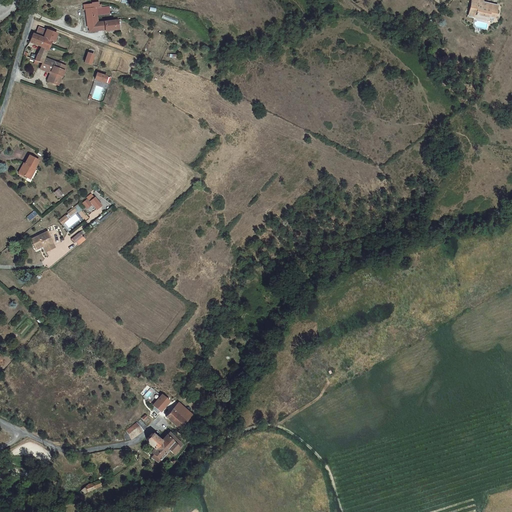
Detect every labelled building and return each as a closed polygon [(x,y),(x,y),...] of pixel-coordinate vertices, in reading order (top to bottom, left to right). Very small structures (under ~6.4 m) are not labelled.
[(481,0),(472,0),(471,9),(468,9),(467,14),(474,15),(475,14),(487,16),(488,13),(494,14),(495,2),(488,0),(486,0),(486,4),(481,3),(481,0)] [(85,4),(85,8),(87,8),(88,26),(89,26),(98,25),(99,30),(105,29),(105,30),(115,29),(115,25),(119,25),(118,20),(98,22),(97,14),(111,13),(110,6),(102,7),(102,4),(100,4),(99,1),(93,2),(93,3),(85,4)] [(39,26),(36,34),(40,36),(42,33),(44,34),(46,29),(39,26)] [(42,33),(40,36),(51,40),(53,41),(57,33),(46,29),(44,34),(42,33)] [(36,34),(30,32),(28,36),(27,39),(39,44),(38,46),(41,47),(47,50),(51,40),(40,36),(36,34)] [(47,50),(41,47),(37,55),(44,58),(46,54),(46,52),(47,50)] [(88,53),(84,62),(90,64),(93,55),(88,53)] [(65,64),(49,59),(48,61),(43,59),(42,63),(40,68),(51,71),(48,80),(55,82),(58,81),(60,73),(62,74),(65,64)] [(96,73),(94,79),(101,81),(103,75),(96,73)] [(37,160),(27,155),(24,163),(22,162),(17,172),(26,176),(30,167),(33,168),(37,160)] [(34,168),(33,168),(30,167),(26,176),(30,178),(34,168)] [(87,197),(91,201),(90,201),(97,210),(102,206),(96,197),(95,198),(91,194),(87,197)] [(87,199),(83,203),(87,209),(92,205),(87,199)] [(46,231),(31,238),(37,250),(43,247),(45,251),(54,247),(46,231)] [(83,236),(80,233),(71,239),(74,243),(83,236)] [(169,400),(162,393),(152,404),(158,410),(169,400)] [(191,413),(179,403),(174,410),(172,409),(165,416),(178,428),(191,413)] [(143,430),(145,429),(146,426),(140,418),(136,422),(143,430)] [(125,430),(131,437),(139,432),(143,430),(136,422),(125,430)] [(121,433),(125,439),(131,437),(125,430),(121,433)] [(172,436),(168,433),(160,440),(153,433),(152,434),(149,435),(146,438),(146,442),(152,449),(149,452),(151,454),(148,457),(154,463),(166,451),(168,449),(173,454),(181,446),(178,442),(180,441),(176,437),(173,438),(172,436)] [(100,480),(96,481),(91,483),(92,488),(103,484),(100,480)]
